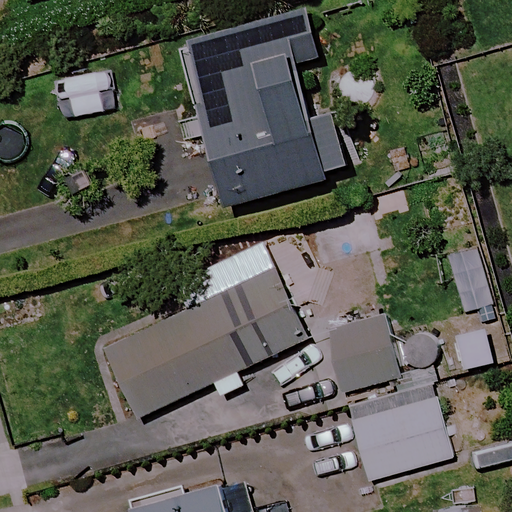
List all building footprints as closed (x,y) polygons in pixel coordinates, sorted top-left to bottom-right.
[(332,48),(318,1),(185,37),(212,136),(226,132),(244,197),(364,164),(348,106),(327,111),(311,53),(332,48)] [(381,252),(367,207),(311,224),(325,269),(381,252)] [(113,342),(146,411),(315,332),(282,263),(113,342)] [(392,309),(339,323),(342,354),(351,389),(409,374),(392,309)] [(443,394),(363,416),(380,474),(460,452),(443,394)] [(239,511),(229,478),(145,502),(147,511),(239,511)]
